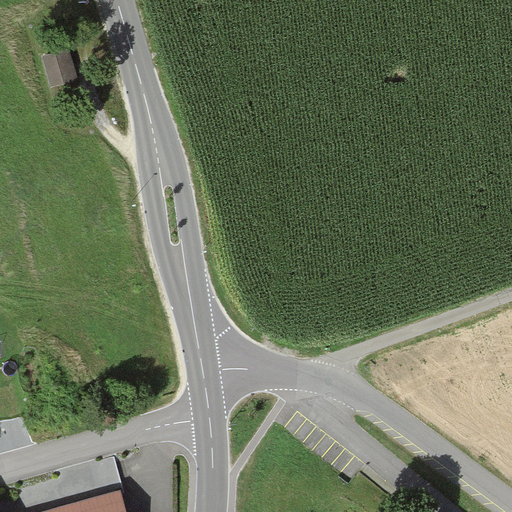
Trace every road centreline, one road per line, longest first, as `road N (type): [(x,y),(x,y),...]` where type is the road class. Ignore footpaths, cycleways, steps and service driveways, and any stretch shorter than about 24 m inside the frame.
road 1 (tertiary): [(117,0),(202,360)]
road 2 (unclassified): [(330,379),(381,404),(511,506)]
road 3 (residential): [(211,419),(160,425),(0,471)]
road 4 (unclassified): [(330,379),(352,354),(511,294)]
road 5 (unclassified): [(202,360),(330,379)]
